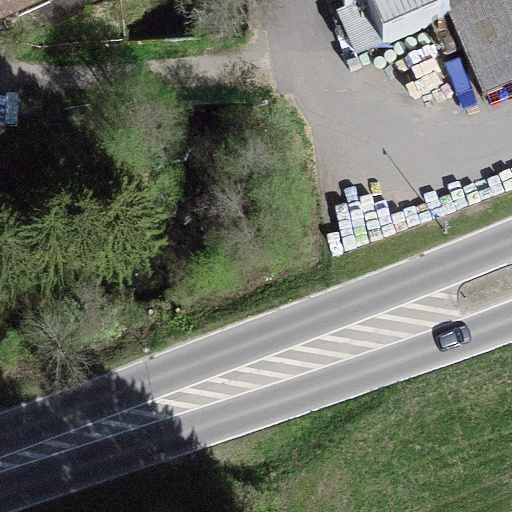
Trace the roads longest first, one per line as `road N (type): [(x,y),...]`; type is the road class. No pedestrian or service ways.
road 1 (track): [(511,160),(473,176),(412,180),(316,97),(240,82),(0,95)]
road 2 (primary): [(0,480),(511,291)]
